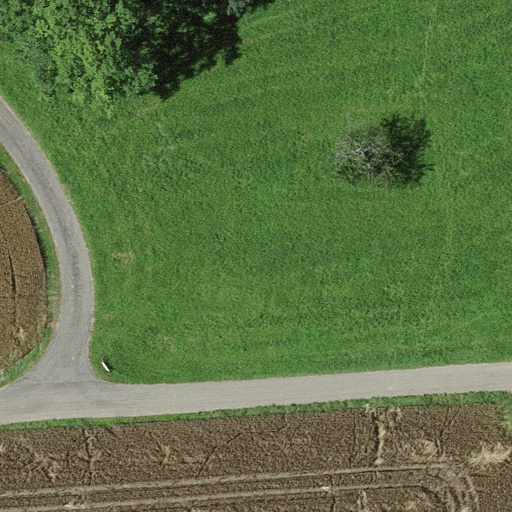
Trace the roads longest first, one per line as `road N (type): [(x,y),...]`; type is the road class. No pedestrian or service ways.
road 1 (unclassified): [(0,410),(511,378)]
road 2 (track): [(61,406),(75,328),(72,260),(48,182),(0,111)]
